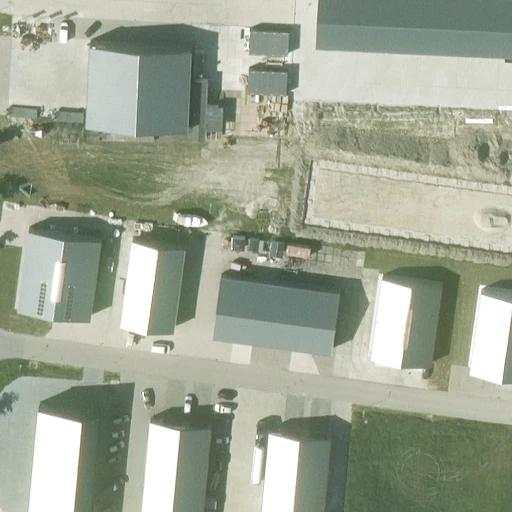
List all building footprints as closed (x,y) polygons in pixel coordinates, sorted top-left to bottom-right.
[(359,44),(360,0),(319,0),(317,42),(359,44)] [(379,44),(380,0),(360,0),(359,44),(379,44)] [(419,46),(421,0),(380,0),(379,44),(419,46)] [(459,48),(461,0),(421,0),(419,46),(459,48)] [(500,50),(502,0),(461,0),(459,48),(500,50)] [(511,50),(511,0),(502,0),(500,50),(511,50)] [(92,39),(88,119),(188,124),(192,45),(92,39)] [(386,235),(395,175),(311,164),(303,223),(386,235)] [(426,240),(434,181),(395,175),(386,235),(426,240)] [(446,243),(454,184),(434,181),(426,240),(446,243)] [(466,246),(474,186),(454,184),(446,243),(466,246)] [(505,251),(511,202),(511,191),(474,186),(466,246),(505,251)] [(29,227),(19,306),(90,316),(101,237),(29,227)] [(185,244),(133,237),(122,320),(173,327),(185,244)] [(340,289),(221,273),(213,332),(332,349),(340,289)] [(441,281),(381,273),(371,352),(430,360),(441,281)] [(470,368),(511,373),(511,292),(481,288),(470,368)] [(99,410),(39,405),(36,445),(96,451),(99,410)] [(202,511),(211,422),(208,422),(208,424),(190,422),(190,420),(182,420),(182,421),(164,420),(164,418),(151,417),(143,500),(144,500),(142,511),(202,511)] [(267,440),(254,511),(315,511),(326,451),(267,440)] [(96,451),(36,445),(34,465),(94,471),(96,451)] [(34,465),(32,485),(92,490),(94,471),(34,465)] [(32,485),(29,511),(89,511),(92,490),(32,485)]
